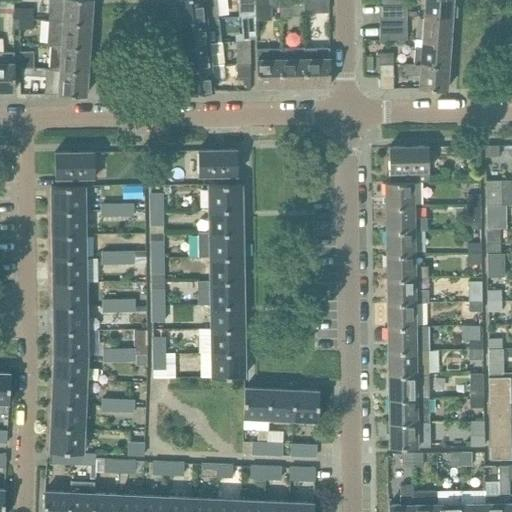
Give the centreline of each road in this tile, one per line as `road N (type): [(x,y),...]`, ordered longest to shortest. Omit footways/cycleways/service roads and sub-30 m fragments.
road 1 (residential): [(353,511),(348,113)]
road 2 (residential): [(25,511),(24,118)]
road 3 (residential): [(24,118),(348,113)]
road 4 (residential): [(348,113),(511,111)]
